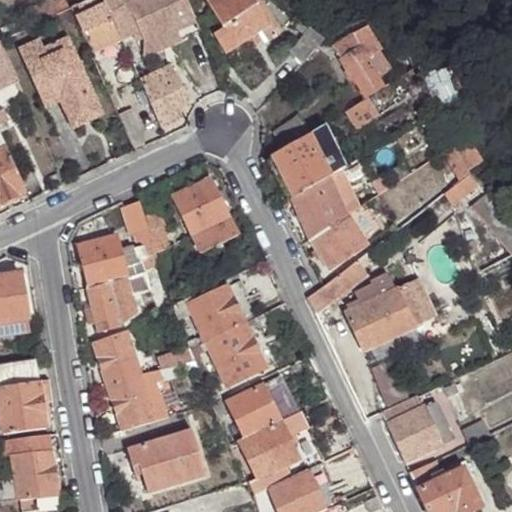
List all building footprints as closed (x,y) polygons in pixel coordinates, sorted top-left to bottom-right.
[(31,26),(61,12),(57,1),(52,0),(47,0),(17,14),(27,28),(31,26)] [(114,22),(103,0),(85,0),(69,8),(90,51),(121,37),(114,26),(114,22)] [(187,0),(103,0),(114,22),(114,26),(121,37),(138,28),(145,41),(176,26),(195,17),(187,0)] [(207,0),(224,27),(260,6),(256,0),(207,0)] [(271,25),(260,6),(224,27),(215,34),(226,53),(250,38),(271,25)] [(309,29),(301,22),(296,28),(304,34),(309,29)] [(277,37),(271,25),(250,38),(255,45),(262,42),(264,45),(277,37)] [(176,26),(145,41),(151,54),(182,39),(176,26)] [(360,46),(379,78),(391,71),(378,53),(381,51),(367,27),(353,35),(360,46)] [(309,29),(304,34),(289,51),(302,63),(324,40),(309,29)] [(332,47),(340,59),(360,46),(353,35),(332,47)] [(76,122),(79,127),(105,114),(88,78),(69,36),(65,38),(98,111),(76,122)] [(39,38),(37,39),(43,51),(48,61),(50,66),(69,107),(76,122),(98,111),(65,38),(44,47),(39,38)] [(43,51),(37,39),(17,48),(46,108),(59,103),(69,125),(76,122),(69,107),(50,66),(48,61),(43,51)] [(380,89),(385,86),(379,78),(360,46),(340,59),(364,99),(380,89)] [(8,67),(6,62),(0,64),(0,86),(14,80),(8,67)] [(177,63),(141,80),(147,91),(163,127),(179,118),(180,112),(185,102),(192,96),(177,63)] [(350,110),(349,109),(347,110),(359,128),(377,118),(374,114),(365,100),(350,110)] [(120,113),(135,144),(146,139),(132,108),(120,113)] [(283,150),(309,135),(300,119),(274,135),(283,150)] [(72,130),(79,127),(76,122),(69,125),(72,130)] [(330,176),(342,169),(321,129),(309,135),(330,176)] [(292,197),(330,176),(309,135),(283,150),(271,156),(292,197)] [(0,149),(0,202),(25,191),(4,147),(0,149)] [(472,175),(452,150),(441,157),(461,184),(472,175)] [(359,208),(342,169),(330,176),(348,216),(359,208)] [(481,187),(472,175),(461,184),(444,196),(454,207),(481,187)] [(348,216),(330,176),(292,197),(310,239),(348,216)] [(194,236),(229,218),(210,179),(174,197),(194,236)] [(507,219),(486,195),(470,207),(511,257),(511,256),(511,236),(509,238),(500,225),(507,219)] [(145,216),(140,202),(124,206),(130,230),(147,225),(147,222),(145,216)] [(367,204),(359,208),(348,216),(365,245),(384,230),(367,204)] [(147,222),(160,218),(158,211),(145,216),(147,222)] [(365,245),(348,216),(310,239),(330,270),(367,247),(365,245)] [(151,238),(156,254),(164,250),(158,233),(163,230),(160,218),(147,222),(147,225),(151,238)] [(238,236),(229,218),(194,236),(202,254),(238,236)] [(511,236),(511,225),(507,219),(500,225),(509,238),(511,236)] [(140,242),(151,238),(147,225),(130,230),(132,236),(135,236),(137,242),(140,242)] [(158,233),(164,250),(170,247),(163,230),(158,233)] [(78,247),(89,288),(127,279),(125,270),(120,251),(118,242),(117,237),(78,247)] [(142,247),(145,260),(156,254),(151,238),(140,242),(142,247)] [(132,266),(145,260),(142,247),(129,250),(132,266)] [(125,249),(120,251),(125,270),(132,266),(129,250),(128,248),(125,249)] [(145,260),(154,289),(165,285),(163,277),(156,254),(145,260)] [(362,258),(357,262),(361,267),(366,263),(362,258)] [(322,287),(322,286),(307,298),(315,314),(320,311),(366,276),(361,267),(357,262),(322,287)] [(345,305),(349,313),(396,292),(387,272),(370,280),(371,284),(354,292),(357,299),(345,305)] [(0,277),(0,336),(28,332),(26,319),(28,319),(20,274),(0,277)] [(165,285),(172,306),(181,302),(172,275),(163,277),(165,285)] [(89,288),(88,289),(93,311),(97,326),(98,332),(119,327),(135,315),(133,305),(132,300),(128,286),(127,279),(89,288)] [(227,287),(244,323),(255,318),(248,301),(246,296),(248,295),(241,280),(227,287)] [(436,318),(419,281),(396,291),(415,329),(436,318)] [(160,312),(172,306),(165,285),(154,289),(160,312)] [(204,336),(206,341),(244,323),(227,287),(189,305),(204,336)] [(415,329),(396,291),(396,292),(349,313),(346,314),(364,352),(415,329)] [(288,326),(278,306),(255,318),(265,337),(276,332),(288,326)] [(97,326),(93,311),(87,313),(91,327),(97,326)] [(320,311),(315,314),(319,322),(323,320),(320,311)] [(244,323),(265,365),(276,360),(268,344),(265,337),(255,318),(244,323)] [(206,341),(210,348),(227,386),(266,367),(265,365),(244,323),(206,341)] [(141,376),(138,367),(135,356),(129,341),(126,333),(95,344),(109,387),(141,376)] [(191,350),(206,341),(204,336),(197,339),(196,338),(187,342),(191,350)] [(129,341),(135,356),(139,354),(144,352),(139,338),(136,339),(129,341)] [(195,360),(196,361),(202,359),(201,354),(210,348),(206,341),(191,350),(192,352),(195,360)] [(174,366),(195,360),(192,352),(172,360),(170,355),(143,366),(138,367),(141,376),(151,372),(174,366)] [(511,356),(497,363),(511,397),(511,356)] [(0,365),(0,388),(38,383),(34,360),(0,365)] [(386,407),(408,397),(392,360),(371,370),(386,407)] [(299,369),(295,363),(290,365),(293,372),(299,369)] [(177,377),(174,366),(151,372),(155,382),(177,377)] [(157,421),(167,418),(164,409),(155,382),(151,372),(141,376),(157,421)] [(157,421),(141,376),(109,387),(123,430),(157,421)] [(289,417),(300,412),(280,376),(262,385),(265,390),(274,387),(279,395),(282,401),(289,417)] [(53,402),(49,380),(38,385),(41,405),(53,402)] [(41,405),(38,385),(38,383),(0,388),(0,414),(3,434),(45,429),(41,405)] [(229,402),(246,437),(281,421),(265,390),(262,385),(229,402)] [(214,403),(222,399),(223,398),(217,386),(208,390),(214,403)] [(265,390),(281,421),(289,417),(282,401),(279,395),(274,387),(265,390)] [(423,409),(418,397),(382,414),(382,415),(388,425),(423,409)] [(212,403),(218,418),(228,412),(222,399),(214,403),(212,403)] [(436,403),(423,409),(441,446),(453,440),(436,403)] [(441,446),(423,409),(388,425),(405,463),(441,446)] [(308,428),(300,412),(289,417),(281,421),(288,437),(297,433),(308,428)] [(241,440),(258,478),(273,472),(299,459),(294,449),(288,437),(281,421),(246,437),(241,440)] [(469,445),(490,435),(483,422),(463,430),(469,445)] [(143,467),(145,474),(151,493),(208,475),(194,430),(130,450),(136,468),(143,467)] [(288,437),(294,449),(299,447),(303,445),(297,433),(288,437)] [(46,453),(43,436),(9,440),(12,457),(46,453)] [(58,496),(51,453),(46,453),(12,457),(19,500),(32,498),(58,496)] [(317,465),(321,462),(318,456),(310,459),(313,466),(317,465)] [(418,491),(443,478),(435,461),(410,474),(418,491)] [(307,469),(315,486),(325,482),(317,465),(313,466),(307,469)] [(138,476),(145,474),(143,467),(136,468),(138,476)] [(450,511),(456,510),(457,511),(470,511),(482,507),(463,468),(443,478),(418,491),(428,511),(450,511)] [(280,511),(321,511),(326,510),(317,491),(315,486),(307,469),(278,483),(269,488),(280,511)] [(264,490),(269,488),(278,483),(273,472),(258,478),(248,484),(253,496),(264,490)] [(317,491),(326,510),(336,506),(332,498),(326,486),(317,491)] [(253,496),(258,510),(270,506),(264,490),(253,496)] [(32,498),(19,500),(21,511),(27,511),(35,511),(32,498)]
